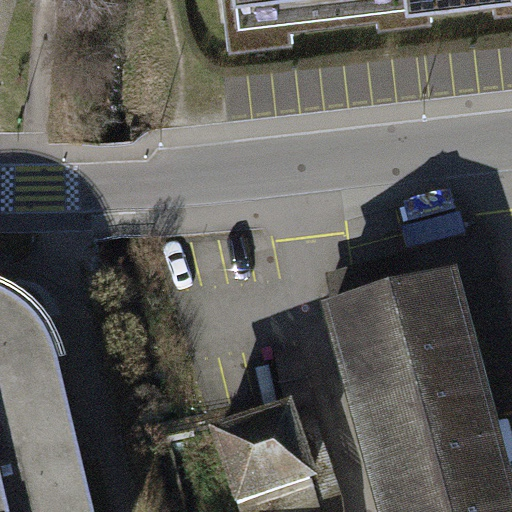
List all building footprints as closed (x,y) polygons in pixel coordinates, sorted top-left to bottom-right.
[(226,0),(227,9),(298,0),(226,0)] [(346,272),(346,307),(462,276),(500,420),(511,416),(511,319),(489,234),(346,272)] [(346,307),(325,313),(378,511),(511,511),(511,463),(500,420),(462,276),(346,307)] [(0,511),(93,511),(57,350),(54,341),(50,333),(44,327),(34,315),(22,306),(8,298),(0,295),(0,511)] [(296,408),(212,436),(237,511),(249,511),(323,487),(296,408)]
